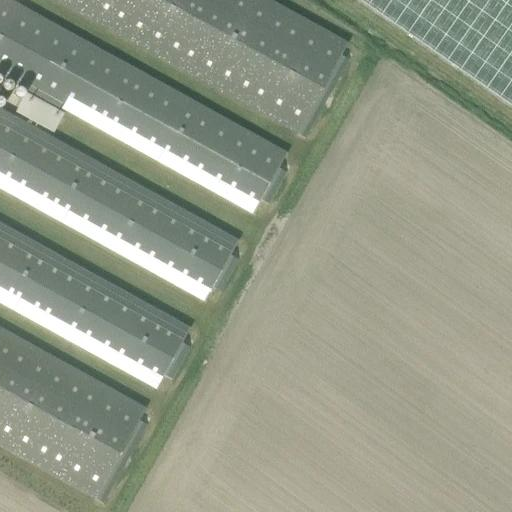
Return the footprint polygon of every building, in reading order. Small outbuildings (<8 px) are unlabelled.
[(0,0),(0,304),(154,389),(162,374),(172,380),(189,348),(180,343),(188,328),(0,223),(0,189),(202,302),(211,286),(220,292),(237,260),(229,255),(237,241),(0,109),(0,76),(251,215),(260,199),(267,203),(285,172),(277,168),(286,153),(10,0),(0,0)] [(52,0),(296,135),(297,133),(304,139),(347,62),(340,56),(346,44),(267,0),(52,0)] [(511,0),(356,0),(511,108),(511,0)] [(24,92),(13,112),(51,133),(62,113),(24,92)] [(0,328),(0,448),(93,501),(94,499),(103,504),(146,426),(138,421),(145,408),(0,328)]
